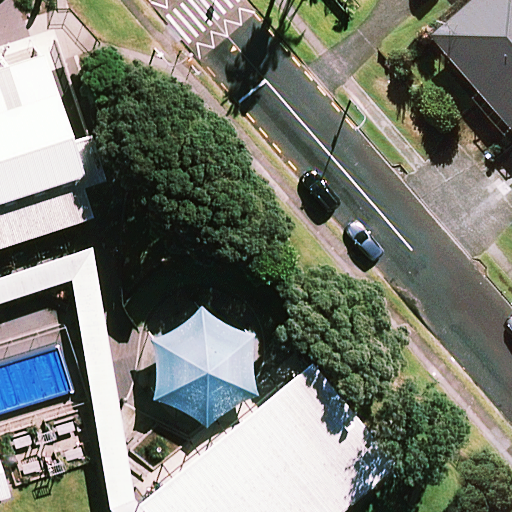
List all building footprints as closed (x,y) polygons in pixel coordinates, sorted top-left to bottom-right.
[(511,0),(488,0),(439,43),(511,128),(511,0)] [(0,250),(97,219),(87,188),(107,182),(91,134),(71,141),(52,83),(0,100),(0,250)] [(147,511),(137,500),(100,274),(92,250),(0,280),(0,307),(76,283),(112,510),(113,511),(147,511)] [(200,297),(149,331),(150,389),(202,414),(249,381),(250,323),(200,297)] [(147,511),(343,511),(398,467),(308,359),(137,500),(147,511)] [(0,460),(0,502),(12,498),(0,460)]
